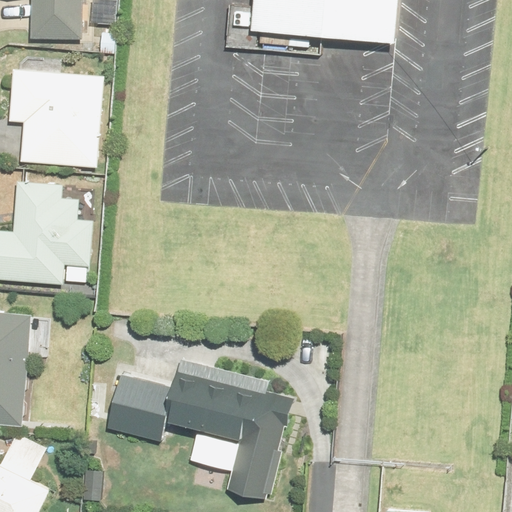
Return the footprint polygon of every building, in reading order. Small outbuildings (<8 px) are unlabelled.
[(0,0),(0,21),(4,22),(2,57),(53,59),(54,24),(55,0),(0,0)] [(105,0),(105,7),(94,6),(93,28),(102,28),(100,51),(119,52),(122,0),(105,0)] [(398,38),(400,0),(268,0),(266,29),(398,38)] [(80,95),(0,88),(0,182),(73,187),(77,130),(80,95)] [(0,303),(34,305),(36,282),(64,284),(68,242),(54,242),(55,208),(0,204),(0,303)] [(236,403),(157,383),(142,444),(221,464),(236,403)] [(146,401),(92,389),(78,446),(133,458),(146,401)] [(26,511),(31,502),(11,493),(23,467),(0,457),(0,511),(26,511)] [(212,465),(167,457),(162,483),(207,491),(212,465)] [(494,490),(511,491),(511,500),(510,511),(511,511),(511,463),(496,462),(494,490)]
